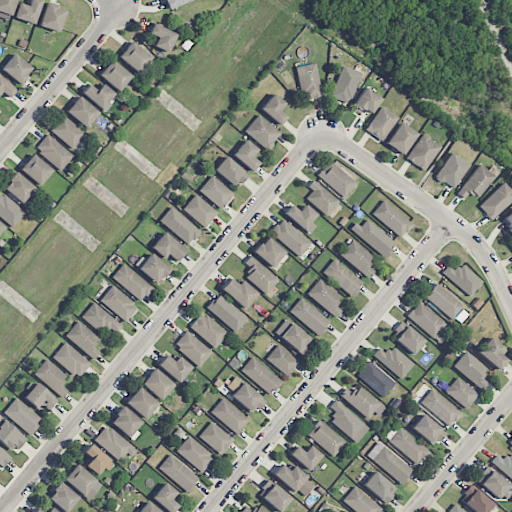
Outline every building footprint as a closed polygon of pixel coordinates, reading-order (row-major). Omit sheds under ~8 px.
[(0,0),(0,15),(10,19),(15,0),(0,0)] [(42,1),(40,0),(29,0),(28,6),(19,3),(14,18),(34,25),(42,1)] [(163,0),(167,9),(191,0),(163,0)] [(58,32),(66,9),(47,3),(39,26),(58,32)] [(169,53),(176,33),(152,24),(149,34),(157,37),(153,47),(169,53)] [(151,58),(131,42),(118,57),(138,73),(151,58)] [(19,84),(32,69),(14,54),(1,70),(19,84)] [(118,92),(131,76),(112,60),(99,75),(118,92)] [(322,96),(315,63),(296,68),(303,100),(322,96)] [(350,104),(359,71),(340,66),(332,99),(350,104)] [(0,93),(9,99),(16,88),(0,77),(0,93)] [(103,110),(115,95),(102,84),(97,90),(89,84),(82,93),(103,110)] [(369,116),(381,99),(364,88),(353,106),(369,116)] [(286,117),(279,111),(285,104),(273,94),(260,109),(279,125),(286,117)] [(98,113),(79,96),(66,112),(85,129),(98,113)] [(397,116),(380,107),(366,132),(383,142),(397,116)] [(72,149),(85,134),(63,115),(50,131),(72,149)] [(244,133),(268,150),(281,133),(257,115),(244,133)] [(401,155),(416,134),(400,123),(385,144),(401,155)] [(441,148),(424,134),(405,158),(422,171),(441,148)] [(73,155),(46,135),(35,150),(61,170),(73,155)] [(251,157),(257,150),(245,140),(232,155),(252,172),(259,163),(251,157)] [(453,190),(470,165),(452,152),(435,177),(453,190)] [(20,170),(40,186),(52,170),(32,154),(20,170)] [(235,189),(247,175),(226,156),(214,170),(235,189)] [(317,176),(345,198),(356,182),(329,161),(317,176)] [(464,200),(470,193),(477,199),(496,174),(481,162),(457,194),(464,200)] [(35,188),(16,172),(3,187),(21,204),(35,188)] [(220,210),(233,194),(211,175),(198,191),(220,210)] [(307,187),(312,191),(306,198),(326,216),(338,202),(313,180),(307,187)] [(491,220),(511,200),(511,191),(504,183),(478,206),(491,220)] [(0,217),(14,227),(25,210),(0,193),(0,217)] [(182,209),(204,228),(217,213),(195,194),(182,209)] [(400,239),(412,225),(384,200),(372,213),(400,239)] [(303,230),(316,215),(305,205),(298,211),(292,205),(284,213),(303,230)] [(200,232),(171,207),(159,220),(188,245),(200,232)] [(511,212),(503,218),(509,226),(503,230),(509,238),(511,235),(511,212)] [(352,231),(384,258),(395,244),(364,217),(352,231)] [(299,257),(311,243),(282,219),(270,233),(299,257)] [(176,262),(186,250),(163,232),(151,248),(165,259),(168,255),(176,262)] [(253,254),(273,268),(285,251),(265,237),(253,254)] [(369,267),(375,259),(353,240),(340,254),(368,279),(374,272),(369,267)] [(138,269),(156,284),(169,269),(151,254),(138,269)] [(244,263),(251,269),(245,276),(265,295),(278,281),(250,256),(244,263)] [(322,273),(351,297),(362,283),(334,259),(322,273)] [(111,278),(141,302),(152,288),(123,264),(111,278)] [(447,266),(441,273),(470,296),(482,281),(460,264),(455,271),(447,266)] [(244,309),(257,294),(241,280),(237,285),(230,278),(221,289),(244,309)] [(335,318),(341,310),(335,305),(341,297),(319,279),(307,294),(335,318)] [(424,297),(452,321),(464,307),(436,283),(424,297)] [(137,308),(112,286),(99,300),(125,322),(137,308)] [(207,309),(235,333),(247,319),(219,295),(207,309)] [(329,321),(301,298),(289,312),(317,335),(329,321)] [(81,317),(104,337),(110,329),(115,334),(122,326),(93,302),(81,317)] [(436,341),(448,326),(418,302),(406,317),(436,341)] [(215,349),(227,333),(201,312),(189,328),(215,349)] [(275,333),(302,354),(313,340),(286,319),(275,333)] [(99,339),(77,321),(65,336),(93,360),(99,353),(92,347),(99,339)] [(412,355),(424,341),(402,322),(390,336),(412,355)] [(212,353),(187,331),(174,345),(199,367),(212,353)] [(497,371),(506,361),(499,354),(504,349),(490,337),(477,352),(497,371)] [(78,379),(90,364),(65,342),(52,357),(78,379)] [(266,359),(286,377),(298,363),(278,344),(266,359)] [(402,379),(414,364),(391,347),(386,354),(378,348),(372,357),(402,379)] [(488,383),(481,377),(487,370),(465,352),(453,366),(481,391),(488,383)] [(179,383),(191,367),(178,356),(174,362),(166,355),(157,365),(179,383)] [(240,370),(269,395),(281,381),(252,357),(240,370)] [(68,391),(61,385),(68,377),(46,359),(33,374),(62,398),(68,391)] [(383,397),(396,382),(369,360),(356,376),(383,397)] [(161,400),(174,385),(154,368),(141,384),(161,400)] [(445,391),(465,409),(478,395),(457,377),(445,391)] [(45,414),(57,400),(36,383),(24,396),(45,414)] [(254,414),(265,400),(241,383),(230,397),(254,414)] [(345,387),(339,395),(368,419),(373,412),(378,416),(384,408),(358,386),(352,393),(345,387)] [(145,419),(158,404),(138,387),(125,403),(145,419)] [(451,427),(461,411),(429,390),(419,405),(451,427)] [(42,420),(16,397),(3,412),(29,435),(42,420)] [(249,421),(222,398),(210,412),(237,435),(249,421)] [(329,407),(336,413),(329,421),(356,443),(369,429),(335,400),(329,407)] [(142,421),(122,407),(110,423),(130,438),(142,421)] [(435,446),(445,431),(421,415),(411,430),(435,446)] [(0,424),(0,442),(13,453),(26,438),(4,420),(0,424)] [(307,435),(333,457),(345,442),(319,421),(307,435)] [(222,455),(233,439),(210,422),(198,438),(222,455)] [(122,463),(134,449),(106,425),(94,440),(122,463)] [(416,466),(428,452),(400,427),(388,440),(416,466)] [(201,473),(214,458),(189,436),(176,451),(201,473)] [(367,455),(400,485),(412,472),(379,442),(367,455)] [(91,459),(85,466),(99,477),(112,461),(90,444),(83,452),(91,459)] [(321,455),(310,446),(304,453),(296,446),(289,455),(308,471),(321,455)] [(0,470),(1,472),(11,456),(0,448),(0,470)] [(496,455),(490,462),(511,480),(511,454),(510,453),(503,460),(496,455)] [(199,479),(170,454),(158,468),(187,493),(199,479)] [(64,479),(88,501),(101,485),(77,464),(64,479)] [(289,471),(281,464),(273,475),(303,498),(314,484),(293,467),(289,471)] [(511,492),(511,486),(486,467),(476,480),(504,503),(511,492)] [(362,485),(385,504),(396,490),(374,471),(362,485)] [(278,511),(279,511),(291,498),(270,481),(258,495),(278,511)] [(47,498),(63,511),(66,511),(78,498),(60,482),(47,498)] [(176,492),(164,483),(152,498),(169,511),(172,511),(178,506),(171,500),(176,492)] [(476,511),(486,511),(493,505),(471,484),(459,497),(476,511)] [(378,511),(381,509),(354,486),(342,501),(355,511),(378,511)] [(138,511),(160,511),(147,501),(138,511)] [(268,511),(259,503),(251,511),(250,511),(245,506),(239,511),(268,511)]
